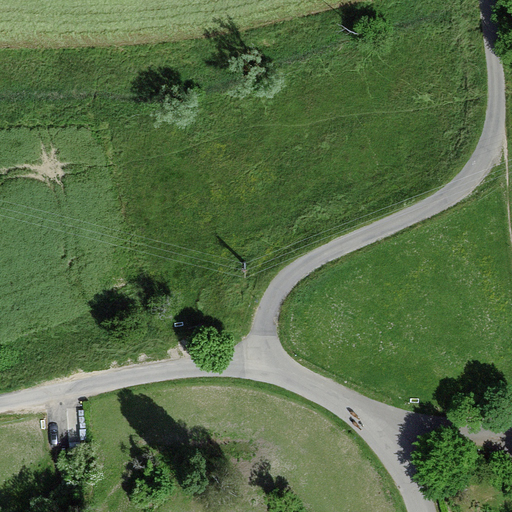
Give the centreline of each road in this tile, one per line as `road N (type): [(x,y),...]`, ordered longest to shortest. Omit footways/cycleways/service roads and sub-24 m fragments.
road 1 (unclassified): [(259,366),(265,320),(291,274),(438,202),(482,157),(497,96),(488,0)]
road 2 (unclassified): [(0,405),(188,367),(259,366)]
road 3 (unclassified): [(380,420),(259,366)]
road 4 (residential): [(380,420),(430,429),(511,425)]
